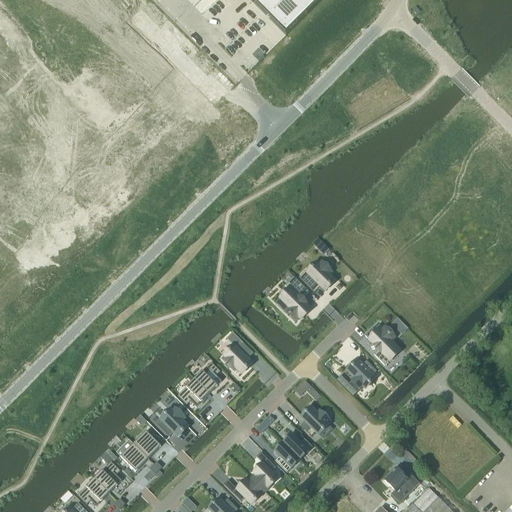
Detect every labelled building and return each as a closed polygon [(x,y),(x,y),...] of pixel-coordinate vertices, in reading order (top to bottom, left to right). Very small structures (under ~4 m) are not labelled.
[(249,0),(252,3),(254,1),(287,35),(286,36),(286,37),(322,0),(249,0)] [(306,271),(299,278),(314,294),(321,287),(325,291),(335,281),(329,275),(331,272),(321,262),(318,265),(317,263),(308,273),(306,271)] [(281,298),(280,299),(281,300),(282,301),(289,308),(286,311),(296,322),(299,319),(301,320),(305,315),(311,310),(306,304),(304,302),(302,300),(309,292),(294,277),(285,286),(289,290),(281,298)] [(398,319),(392,324),(402,335),(408,329),(398,319)] [(371,331),(365,337),(374,346),(378,351),(374,355),(385,366),(391,360),(389,358),(398,349),(391,342),(394,339),(384,329),(383,330),(379,325),(376,328),(372,332),(371,331)] [(226,358),(223,361),(233,371),(236,368),(242,375),(252,364),(248,360),(254,354),(243,344),(233,333),(227,339),(234,346),(224,357),(226,358)] [(358,362),(348,372),(354,378),(351,380),(361,391),(364,388),(365,389),(375,379),(372,376),(377,372),(366,361),(362,366),(358,362)] [(211,363),(194,380),(207,393),(209,395),(213,392),(222,382),(216,377),(221,373),(211,363)] [(341,376),(337,381),(353,397),(357,393),(341,376)] [(194,380),(177,397),(187,406),(191,402),(196,408),(205,399),(209,395),(207,393),(194,380)] [(305,381),(300,387),(305,392),(311,387),(305,381)] [(237,393),(240,390),(235,385),(232,388),(237,393)] [(305,422),(301,427),(311,437),(316,433),(319,436),(329,426),(327,424),(330,422),(320,411),(317,414),(311,408),(301,418),(305,422)] [(161,421),(157,425),(170,438),(174,433),(178,438),(189,427),(182,421),(185,419),(175,409),(172,411),(171,410),(161,420),(161,421)] [(147,422),(141,416),(140,417),(139,419),(136,421),(143,427),(147,422)] [(270,417),(263,424),(267,428),(274,421),(270,417)] [(202,418),(199,421),(204,426),(207,424),(202,418)] [(146,433),(134,445),(147,458),(148,460),(152,457),(161,448),(146,433)] [(292,436),(284,444),(300,461),(313,448),(301,436),(296,440),(292,436)] [(129,441),(121,449),(125,454),(121,458),(136,473),(145,464),(148,460),(147,458),(134,445),(129,441)] [(279,457),(275,461),(287,473),(300,461),(284,444),(275,453),(279,457)] [(109,450),(105,454),(113,461),(114,462),(117,459),(109,450)] [(255,475),(251,479),(264,492),(270,486),(277,479),(271,473),(276,468),(260,452),(256,457),(262,464),(253,473),(255,475)] [(95,480),(78,497),(87,506),(91,502),(97,507),(106,498),(109,494),(113,491),(122,482),(116,476),(121,472),(111,463),(113,461),(105,454),(101,458),(109,466),(95,480)] [(157,463),(154,466),(159,471),(162,468),(157,463)] [(154,466),(150,470),(155,475),(159,471),(154,466)] [(385,479),(386,480),(384,482),(395,492),(402,484),(411,492),(418,484),(410,476),(406,480),(396,470),(391,476),(389,475),(385,479)] [(228,481),(223,485),(241,503),(245,499),(251,505),(258,498),(264,492),(251,479),(248,482),(246,480),(237,490),(228,481)] [(450,511),(428,490),(405,511),(384,511),(381,508),(376,511),(450,511)] [(67,493),(60,500),(64,504),(65,504),(73,496),(68,492),(67,493)] [(120,500),(117,502),(123,508),(125,505),(120,500)] [(219,500),(209,510),(210,511),(236,511),(238,510),(227,500),(225,502),(223,504),(220,501),(219,500)] [(117,502),(114,505),(120,511),(123,508),(117,502)]
